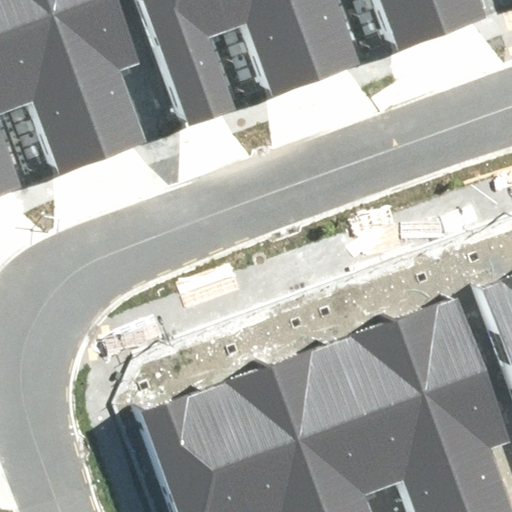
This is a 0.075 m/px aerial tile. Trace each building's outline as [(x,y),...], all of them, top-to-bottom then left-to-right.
[(62,172),(107,155),(50,0),(0,0),(0,64),(17,111),(37,104),(62,172)] [(50,0),(107,155),(150,139),(125,72),(145,65),(121,0),(50,0)] [(143,0),(189,123),(234,106),(209,39),(230,31),(218,0),(143,0)] [(274,91),(319,75),(291,0),(218,0),(230,31),(249,24),(274,91)] [(291,0),(319,75),(363,59),(341,0),(291,0)] [(386,0),(403,45),(449,28),(438,0),(386,0)] [(438,0),(449,28),(492,13),(487,0),(438,0)] [(0,193),(21,186),(0,128),(0,117),(17,111),(0,64),(0,193)] [(511,270),(473,284),(511,390),(511,270)] [(401,317),(472,511),(511,511),(511,488),(498,450),(511,444),(511,425),(463,294),(401,317)] [(420,511),(472,511),(401,317),(335,341),(390,489),(409,482),(420,511)] [(271,365),(325,511),(374,511),(369,497),(390,489),(335,341),(271,365)] [(325,511),(271,365),(206,388),(251,511),(325,511)] [(140,412),(176,511),(251,511),(206,388),(140,412)]
